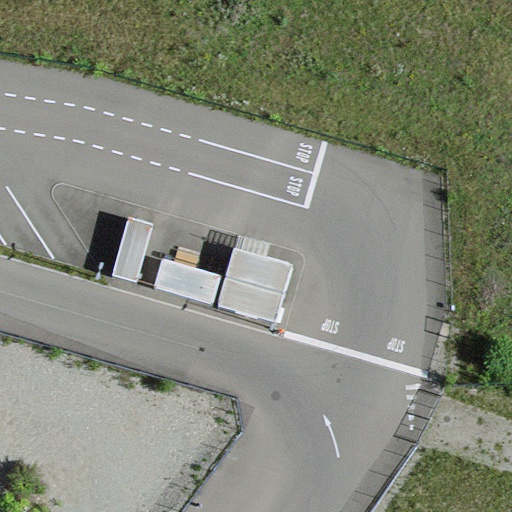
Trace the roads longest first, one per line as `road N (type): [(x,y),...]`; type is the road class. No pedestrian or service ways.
road 1 (unknown): [(0,156),(263,231),(314,269),(340,319),(318,387)]
road 2 (residential): [(0,309),(372,400)]
